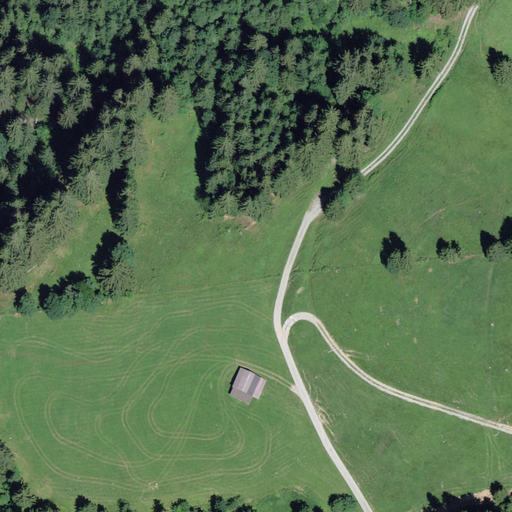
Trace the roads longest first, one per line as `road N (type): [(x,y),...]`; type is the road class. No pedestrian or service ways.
road 1 (residential): [(369,511),(321,432),(277,324),(286,274),(318,208)]
road 2 (track): [(511,432),(381,386),(347,361),(312,318),(293,318),(281,339)]
road 3 (track): [(484,0),(396,144),(318,208)]
